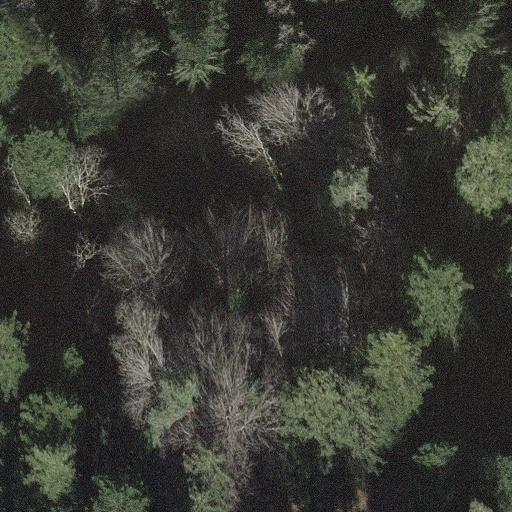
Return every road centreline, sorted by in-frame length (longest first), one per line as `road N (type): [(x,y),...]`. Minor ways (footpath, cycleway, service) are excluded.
road 1 (track): [(361,0),(246,157),(0,237)]
road 2 (track): [(511,441),(421,472),(383,511)]
